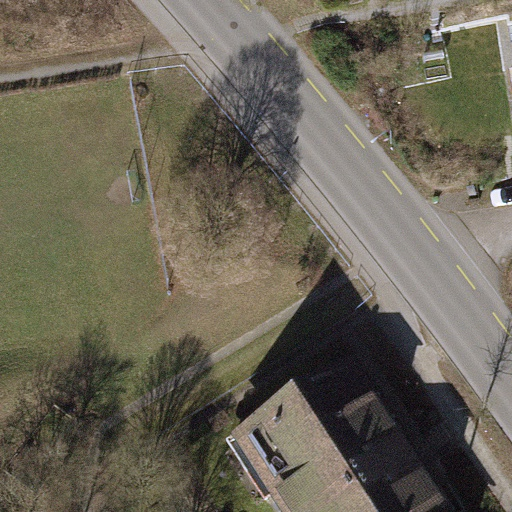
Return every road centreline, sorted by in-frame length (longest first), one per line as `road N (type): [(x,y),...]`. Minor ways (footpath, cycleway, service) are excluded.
road 1 (residential): [(207,0),(412,237),(511,367)]
road 2 (track): [(243,39),(0,72)]
